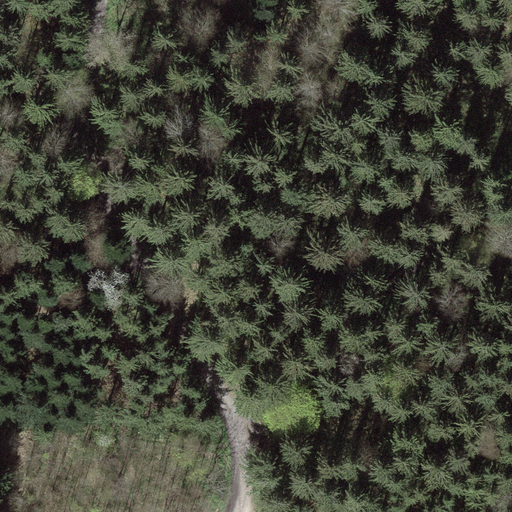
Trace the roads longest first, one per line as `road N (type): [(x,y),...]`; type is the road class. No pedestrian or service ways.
road 1 (track): [(241,445),(211,369),(78,148),(77,93),(98,0)]
road 2 (track): [(240,501),(241,445),(279,386),(511,184)]
